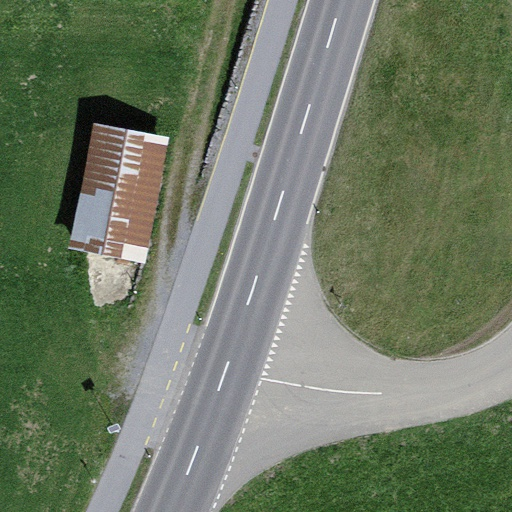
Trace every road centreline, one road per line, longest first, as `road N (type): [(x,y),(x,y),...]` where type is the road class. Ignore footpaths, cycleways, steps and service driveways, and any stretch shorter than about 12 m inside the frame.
road 1 (secondary): [(342,0),(225,376),(173,511)]
road 2 (track): [(511,358),(495,373),(387,394),(324,392),(162,365)]
